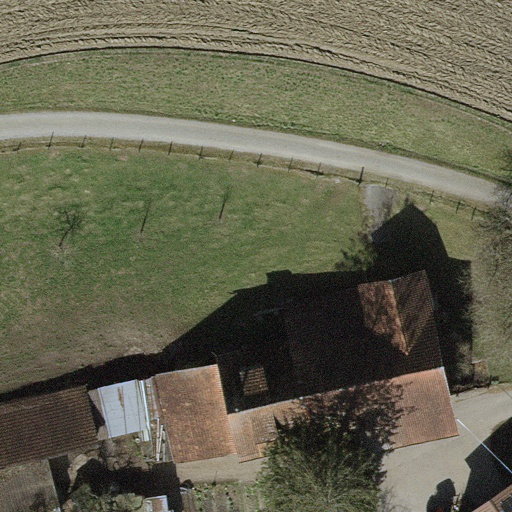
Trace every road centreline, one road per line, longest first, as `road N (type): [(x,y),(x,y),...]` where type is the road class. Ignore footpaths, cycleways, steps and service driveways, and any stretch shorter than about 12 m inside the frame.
road 1 (track): [(0,136),(120,130),(300,153),(511,211)]
road 2 (track): [(413,511),(416,480),(511,411)]
